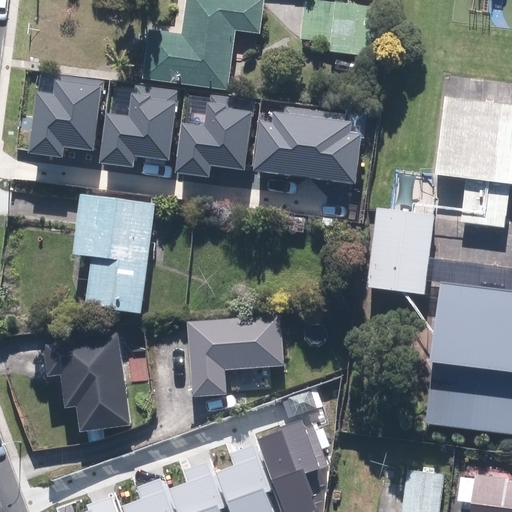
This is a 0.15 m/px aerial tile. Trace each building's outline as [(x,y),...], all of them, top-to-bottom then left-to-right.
[(266,2),(248,0),(185,0),(180,40),(147,36),(142,80),(227,91),(234,35),(262,38),(266,2)] [(375,10),(300,6),(298,42),(328,44),(327,59),(360,61),(360,49),(373,50),(375,10)] [(26,163),(61,167),(62,156),(91,159),(99,89),(55,84),(55,89),(53,89),(51,102),(34,100),(26,163)] [(104,122),(98,172),(131,176),(133,164),(166,168),(174,98),(130,94),(127,125),(104,122)] [(179,131),(174,181),(207,185),(208,173),(241,177),(249,107),(206,102),(202,134),(179,131)] [(511,113),(440,104),(430,178),(465,183),(459,224),(503,229),(508,189),(511,189),(511,113)] [(256,130),(251,180),(302,186),(310,118),(299,117),(279,115),(278,122),(271,121),(270,131),(256,130)] [(302,186),(352,192),(358,143),(346,141),(348,130),(340,129),(341,122),(310,118),(302,186)] [(75,214),(70,260),(89,262),(83,312),(142,318),(154,208),(77,199),(75,214)] [(390,214),(375,212),(364,294),(422,301),(433,220),(390,214)] [(511,298),(440,289),(429,366),(463,371),(457,411),(497,416),(503,375),(511,376),(511,298)] [(191,403),(225,400),(223,373),(282,369),(279,319),(185,326),(191,403)] [(42,362),(45,384),(56,382),(61,415),(74,413),(77,436),(128,429),(116,337),(40,347),(42,362)] [(256,449),(278,511),(308,511),(298,482),(315,476),(298,429),(274,438),(275,442),(256,449)] [(231,475),(212,482),(223,511),(268,511),(249,457),(227,465),(231,475)] [(441,511),(446,474),(404,469),(398,511),(441,511)] [(184,491),(166,498),(170,511),(216,511),(202,473),(180,481),(184,491)] [(511,511),(511,483),(456,476),(453,506),(467,507),(466,511),(511,511)] [(139,508),(126,511),(164,511),(157,490),(135,498),(139,508)]
